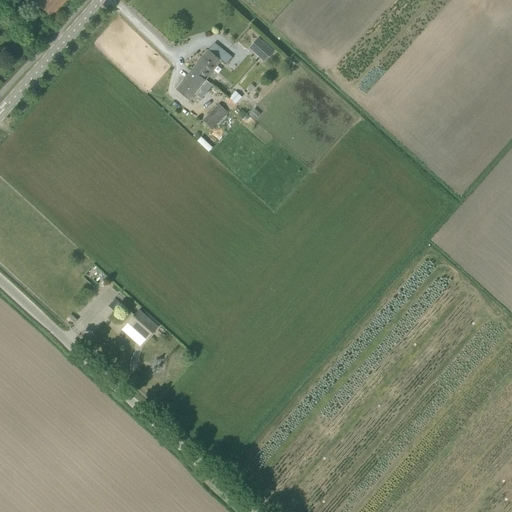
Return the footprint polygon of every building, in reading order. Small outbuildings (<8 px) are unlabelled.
[(35,0),(31,5),(48,21),(66,0),(35,0)] [(264,63),(274,52),(258,38),(249,49),(264,63)] [(214,43),(194,68),(206,79),(221,61),(226,65),(232,58),(214,43)] [(206,79),(194,68),(176,90),(189,100),(206,79)] [(242,97),(236,91),(230,98),(236,104),(242,97)] [(203,121),(212,130),(228,113),(219,104),(203,121)] [(254,108),(249,115),(255,121),(261,114),(254,108)] [(147,312),(144,315),(139,310),(129,322),(147,339),(160,324),(147,312)]
